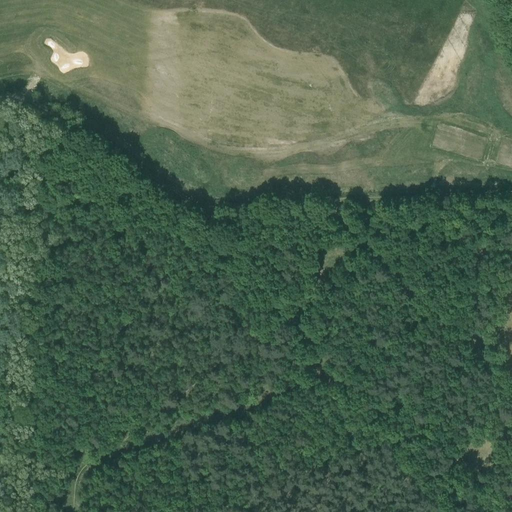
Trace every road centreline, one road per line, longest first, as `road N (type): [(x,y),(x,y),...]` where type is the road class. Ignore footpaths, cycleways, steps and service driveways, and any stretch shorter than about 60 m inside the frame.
road 1 (track): [(511,391),(361,247),(102,459)]
road 2 (track): [(442,511),(207,224),(202,207)]
road 3 (track): [(202,207),(511,194)]
road 4 (track): [(326,367),(102,459)]
road 5 (track): [(0,98),(35,104),(202,207)]
